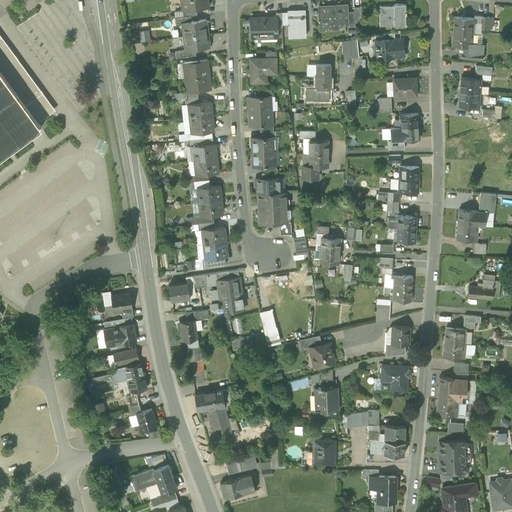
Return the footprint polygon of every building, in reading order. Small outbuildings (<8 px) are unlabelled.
[(182,0),(184,11),(197,9),(209,7),(208,0),(182,0)] [(394,26),(394,27),(406,27),(406,18),(406,14),(407,14),(407,11),(406,11),(406,3),(394,3),(394,6),(380,6),(380,27),(381,27),(381,23),(389,23),(390,26),(394,26)] [(320,6),(321,29),(332,28),(332,26),(347,25),(349,25),(348,12),(347,5),(320,6)] [(353,7),(354,11),(355,24),(363,23),(362,7),(353,7)] [(289,25),(290,35),(306,34),(305,10),(288,11),(288,12),(289,13),(289,25)] [(190,22),(189,16),(184,16),(175,18),(176,24),(181,23),(190,22)] [(252,19),(253,39),(261,38),(261,35),(277,35),(277,26),(277,17),(252,19)] [(454,17),(453,31),(473,32),(475,18),(454,17)] [(181,23),(183,37),(207,34),(205,20),(190,22),(181,23)] [(356,33),(355,25),(349,26),(349,25),(347,25),(348,34),(356,33)] [(151,40),(149,29),(138,31),(140,42),(151,40)] [(452,45),(456,45),(463,46),(472,47),(472,44),(473,32),(453,31),(452,45)] [(482,33),(481,33),(473,32),(472,44),(481,45),(482,33)] [(209,48),(207,34),(183,37),(185,50),(185,51),(194,50),(209,48)] [(0,157),(42,127),(38,122),(54,110),(41,93),(1,38),(0,36),(0,157)] [(356,39),(350,40),(352,58),(358,57),(356,39)] [(403,39),(395,40),(396,58),(404,57),(403,39)] [(344,59),(352,58),(350,40),(342,42),(344,59)] [(375,59),(396,58),(395,40),(374,41),(375,59)] [(463,46),(462,52),(473,53),(473,60),(482,60),(483,45),(481,45),(472,44),(472,47),(463,46)] [(250,59),(251,83),(266,83),(266,73),(266,71),(276,71),(276,58),(266,58),(250,59)] [(187,91),(187,92),(197,91),(211,89),(207,60),(184,63),(185,78),(187,91)] [(185,78),(184,63),(177,63),(178,78),(185,78)] [(306,76),(316,76),(316,65),(306,65),(306,76)] [(316,65),(316,76),(330,76),(330,65),(316,65)] [(475,73),(491,75),(492,67),(476,65),(475,73)] [(316,76),(316,88),(329,88),(330,88),(330,76),(316,76)] [(461,77),(460,92),(480,93),(481,86),(481,79),(461,77)] [(394,96),(394,97),(417,96),(416,78),(393,79),(393,81),(394,96)] [(386,97),(394,96),(393,81),(386,82),(386,97)] [(489,86),(481,86),(480,93),(488,94),(489,86)] [(329,100),(329,88),(316,88),(309,88),(309,100),(329,100)] [(348,91),(349,106),(356,105),(355,91),(348,91)] [(479,108),(480,93),(460,92),(458,106),(479,108)] [(248,97),(249,112),(269,111),(269,97),(269,96),(259,97),(248,97)] [(269,97),(269,111),(277,110),(277,101),(275,101),(274,97),(272,97),(269,97)] [(188,105),(190,119),(212,116),(210,102),(198,103),(188,104),(188,105)] [(392,112),(391,104),(378,104),(375,104),(375,113),(392,112)] [(183,120),(190,119),(188,105),(185,105),(181,105),(183,120)] [(481,116),(494,117),(495,110),(494,110),(482,109),(481,116)] [(270,125),(269,111),(249,112),(250,126),(260,126),(270,125)] [(399,115),(400,127),(418,126),(418,114),(401,115),(399,115)] [(213,131),(212,116),(190,119),(191,133),(191,134),(211,132),(213,131)] [(190,119),(183,120),(184,134),(188,133),(191,133),(190,119)] [(419,126),(418,126),(400,127),(391,128),(391,139),(391,141),(400,137),(400,140),(404,140),(420,139),(419,126)] [(391,139),(391,128),(381,128),(382,139),(391,139)] [(188,133),(189,140),(212,138),(211,132),(191,134),(191,133),(188,133)] [(252,138),(253,152),(273,152),(272,138),(272,137),(262,138),(252,138)] [(213,144),(212,138),(189,140),(190,146),(190,147),(193,146),(213,144)] [(400,143),(400,149),(405,149),(404,140),(400,140),(391,141),(387,141),(387,149),(389,149),(389,144),(400,143)] [(309,141),(309,153),(328,154),(328,141),(309,141)] [(188,161),(194,161),(216,158),(215,143),(213,144),(193,146),(190,147),(190,146),(187,146),(188,161)] [(164,147),(157,145),(155,151),(161,153),(164,147)] [(273,165),(273,152),(253,152),(253,167),(263,166),(273,166),(273,165)] [(309,153),(309,165),(309,166),(317,166),(328,166),(328,154),(309,153)] [(218,173),(216,158),(194,161),(196,175),(196,176),(208,174),(218,173)] [(317,178),(317,166),(309,166),(309,165),(303,165),(303,178),(317,178)] [(399,167),(399,179),(418,180),(418,167),(402,167),(399,167)] [(258,193),(280,192),(279,178),(275,178),(262,178),(255,179),(255,187),(257,187),(258,193)] [(399,189),(399,179),(390,179),(390,189),(399,189)] [(417,193),(418,180),(399,179),(399,189),(399,191),(400,191),(400,192),(417,193)] [(209,186),(209,180),(194,182),(194,189),(197,188),(197,187),(209,186)] [(197,188),(199,202),(221,200),(219,185),(209,186),(197,187),(197,188)] [(192,203),(199,202),(197,188),(194,189),(189,189),(191,203),(192,203)] [(258,193),(259,224),(281,223),(288,223),(288,222),(287,214),(285,214),(285,208),(287,208),(287,207),(285,207),(284,201),(286,201),(286,192),(285,192),(280,192),(258,193)] [(387,201),(387,193),(378,192),(377,200),(387,201)] [(387,193),(387,201),(398,202),(399,194),(387,193)] [(479,208),(494,209),(496,194),(480,193),(479,208)] [(222,215),(221,200),(199,202),(200,217),(213,216),(222,215)] [(368,201),(359,201),(358,209),(368,210),(368,201)] [(397,213),(398,202),(387,201),(386,212),(397,213)] [(193,217),(198,217),(200,217),(199,202),(192,203),(193,217)] [(458,224),(478,226),(479,211),(459,209),(458,224)] [(494,212),(486,212),(484,226),(492,227),(494,212)] [(387,227),(396,227),(397,218),(395,218),(395,215),(394,215),(394,217),(387,217),(387,227)] [(416,217),(395,215),(395,218),(397,218),(396,227),(415,229),(416,217)] [(214,228),(213,222),(198,224),(199,230),(202,230),(202,229),(214,228)] [(281,223),(281,235),(293,235),(292,222),(288,222),(288,223),(281,223)] [(477,240),(478,226),(458,224),(457,238),(477,240)] [(202,230),(203,244),(225,242),(224,227),(214,228),(202,229),(202,230)] [(346,239),(354,240),(355,230),(355,228),(347,227),(346,239)] [(414,242),(415,229),(396,227),(396,237),(393,236),(393,240),(414,242)] [(296,237),(304,235),(303,228),(295,230),(296,237)] [(196,245),(203,244),(202,230),(199,230),(195,231),(196,245)] [(293,237),(296,254),(307,252),(304,235),(296,237),(293,237)] [(322,238),(321,250),(339,252),(340,239),(322,238)] [(227,257),(225,242),(203,244),(205,258),(205,259),(224,257),(227,257)] [(473,252),(485,253),(486,244),(474,243),(473,252)] [(203,244),(196,245),(198,259),(202,259),(205,258),(203,244)] [(380,251),(393,252),(393,245),(380,244),(380,251)] [(338,264),(339,252),(321,250),(320,263),(338,264)] [(202,259),(203,268),(225,265),(224,257),(205,259),(205,258),(202,259)] [(381,268),(392,269),(393,259),(380,258),(379,268),(381,268)] [(196,269),(203,268),(202,259),(198,259),(195,259),(196,269)] [(195,270),(194,260),(186,261),(187,270),(195,270)] [(343,278),(351,278),(352,265),(344,265),(343,278)] [(226,271),(227,278),(239,277),(238,269),(226,271)] [(204,274),(206,286),(218,285),(217,280),(216,273),(204,274)] [(192,276),(194,287),(206,286),(204,274),(192,276)] [(384,287),(393,287),(394,278),(391,278),(391,275),(391,274),(384,274),(384,287)] [(477,283),(477,287),(485,288),(486,280),(494,280),(494,275),(483,274),(482,283),(477,283)] [(287,275),(270,277),(270,281),(278,280),(279,285),(288,284),(287,275)] [(313,282),(312,275),(305,276),(306,283),(313,282)] [(394,278),(393,287),(411,288),(412,276),(391,275),(391,278),(394,278)] [(187,282),(189,298),(195,297),(194,287),(192,276),(186,277),(187,282)] [(220,300),(230,298),(242,297),(239,279),(239,277),(227,278),(217,280),(218,285),(218,289),(220,299),(220,300)] [(323,287),(321,279),(314,281),(316,288),(323,287)] [(476,297),(492,299),(492,296),(492,291),(492,289),(493,289),(494,280),(486,280),(485,288),(477,287),(476,297)] [(169,285),(171,300),(189,298),(187,282),(169,285)] [(467,297),(476,297),(477,287),(468,286),(467,297)] [(411,301),(411,288),(393,287),(392,297),(390,297),(390,300),(391,300),(411,301)] [(220,299),(218,289),(210,290),(211,300),(220,299)] [(104,305),(113,304),(111,296),(110,291),(102,292),(104,305)] [(113,304),(114,311),(122,310),(132,308),(129,293),(111,296),(113,304)] [(230,298),(231,305),(243,303),(242,297),(230,298)] [(223,308),(226,320),(231,319),(233,318),(232,312),(231,305),(230,298),(220,300),(221,308),(223,308)] [(244,310),(243,303),(231,305),(232,312),(244,310)] [(377,304),(376,322),(389,319),(391,305),(377,304)] [(118,313),(119,319),(131,317),(133,317),(132,308),(122,310),(122,312),(118,313)] [(272,309),(259,312),(264,330),(276,327),(272,309)] [(186,311),(188,320),(194,319),(201,318),(204,318),(202,310),(186,311)] [(102,320),(103,322),(108,322),(115,320),(114,314),(107,315),(108,319),(102,320)] [(463,327),(474,328),(475,322),(480,323),(481,316),(464,315),(463,327)] [(133,323),(131,317),(119,319),(115,320),(108,322),(109,328),(119,326),(133,323)] [(233,318),(231,319),(233,335),(243,333),(240,317),(233,318)] [(201,318),(194,319),(196,330),(203,329),(201,318)] [(182,341),(187,340),(197,338),(196,330),(194,319),(188,320),(179,322),(182,341)] [(133,323),(119,326),(122,343),(136,341),(133,323)] [(109,346),(122,343),(119,326),(109,328),(106,329),(109,346)] [(406,345),(407,345),(408,336),(409,336),(410,327),(393,326),(392,343),(392,344),(406,345)] [(445,328),(444,342),(465,344),(466,329),(445,328)] [(109,346),(106,329),(96,330),(99,348),(109,346)] [(278,332),(265,335),(267,346),(281,343),(278,332)] [(314,336),(303,339),(305,349),(310,348),(311,348),(311,347),(321,344),(319,335),(314,336)] [(231,340),(233,350),(252,345),(250,336),(231,340)] [(198,346),(197,338),(187,340),(188,348),(198,346)] [(316,358),(318,366),(334,362),(329,342),(321,344),(311,347),(311,348),(313,356),(316,358)] [(464,355),(465,344),(444,342),(443,356),(463,358),(464,355)] [(386,343),(385,356),(405,354),(406,345),(392,344),(392,343),(386,343)] [(464,355),(475,356),(476,345),(471,344),(465,344),(464,355)] [(188,348),(193,384),(201,383),(200,376),(204,375),(200,348),(200,346),(198,346),(188,348)] [(113,354),(116,366),(139,360),(136,349),(113,354)] [(116,366),(113,354),(108,355),(110,367),(116,366)] [(453,362),(453,372),(467,373),(468,363),(453,362)] [(125,367),(128,379),(144,375),(141,363),(125,367)] [(489,365),(481,364),(480,372),(488,373),(489,365)] [(407,366),(381,365),(381,378),(380,390),(406,391),(407,366)] [(128,379),(125,367),(122,367),(116,371),(116,374),(118,381),(128,379)] [(94,369),(85,371),(86,378),(95,376),(94,369)] [(319,372),(319,381),(333,381),(332,369),(319,372)] [(319,381),(319,372),(310,375),(312,383),(319,381)] [(102,377),(104,385),(118,381),(116,374),(102,377)] [(146,387),(144,375),(128,379),(129,386),(131,391),(136,390),(146,387)] [(104,385),(102,377),(87,381),(89,388),(104,385)] [(439,377),(437,400),(458,402),(465,402),(467,379),(452,378),(439,377)] [(123,387),(129,386),(128,379),(118,381),(120,388),(123,387)] [(465,402),(467,402),(474,403),(476,380),(467,379),(465,402)] [(313,388),(314,411),(319,411),(336,410),(337,410),(336,387),(313,388)] [(98,388),(91,390),(93,398),(100,396),(98,388)] [(222,390),(224,407),(233,406),(230,388),(222,390)] [(197,411),(207,409),(224,407),(222,390),(194,394),(197,411)] [(128,402),(129,408),(139,405),(138,399),(128,402)] [(457,416),(458,402),(437,400),(436,414),(457,416)] [(106,412),(104,402),(94,404),(97,414),(106,412)] [(457,416),(465,417),(467,402),(465,402),(458,402),(457,416)] [(141,412),(139,405),(129,408),(131,415),(137,414),(137,413),(141,412)] [(207,409),(210,419),(227,415),(224,407),(207,409)] [(137,425),(139,431),(141,430),(142,431),(157,426),(151,409),(141,412),(137,413),(137,414),(140,424),(137,425)] [(367,411),(368,418),(378,418),(378,409),(367,410),(367,411)] [(346,415),(348,428),(368,424),(368,418),(367,411),(346,415)] [(137,414),(131,415),(129,416),(132,426),(137,425),(140,424),(137,414)] [(228,418),(227,415),(210,419),(215,438),(232,434),(231,430),(238,427),(234,416),(228,418)] [(510,423),(503,418),(499,424),(506,429),(510,423)] [(448,422),(447,434),(450,434),(462,433),(463,423),(448,422)] [(303,426),(294,425),(294,434),(303,434),(303,426)] [(385,435),(385,440),(404,441),(405,426),(385,425),(385,435)] [(240,435),(238,427),(231,430),(232,434),(233,437),(240,435)] [(506,433),(497,434),(497,442),(507,441),(506,433)] [(313,462),(334,462),(334,440),(314,439),(313,451),(313,462)] [(384,454),(385,440),(373,439),(373,453),(384,454)] [(438,440),(440,472),(452,472),(468,471),(467,463),(465,463),(465,446),(467,446),(466,439),(450,440),(438,440)] [(404,455),(404,441),(385,440),(384,454),(404,455)] [(271,461),(272,468),(279,467),(277,449),(270,451),(271,461)] [(313,462),(313,451),(301,450),(301,463),(313,464),(313,462)] [(164,462),(162,454),(151,457),(154,466),(164,462)] [(255,456),(246,459),(248,469),(257,467),(255,456)] [(228,474),(248,469),(246,459),(226,464),(228,474)] [(260,463),(262,478),(273,477),(272,468),(271,461),(260,463)] [(168,465),(153,470),(153,468),(130,476),(133,484),(135,490),(146,486),(157,482),(172,476),(168,465)] [(116,468),(109,471),(113,485),(120,482),(116,468)] [(346,476),(339,471),(335,477),(343,482),(346,476)] [(220,483),(224,498),(246,493),(255,491),(251,474),(241,477),(220,483)] [(157,482),(161,494),(174,489),(177,488),(172,476),(157,482)] [(392,502),(395,502),(396,476),(378,476),(370,476),(370,486),(380,486),(380,501),(392,502)] [(425,485),(438,487),(440,479),(427,477),(425,485)] [(489,483),(493,509),(511,506),(511,493),(511,484),(510,480),(503,480),(501,478),(497,479),(496,482),(489,483)] [(113,485),(117,497),(123,494),(121,488),(120,482),(113,485)] [(162,494),(161,494),(157,482),(146,486),(150,498),(157,496),(162,494)] [(441,509),(441,511),(464,511),(462,496),(475,494),(473,483),(442,489),(446,508),(441,509)] [(121,488),(123,494),(135,490),(133,484),(121,488)] [(164,502),(177,498),(174,489),(161,494),(162,494),(157,496),(160,504),(164,502)] [(129,503),(125,495),(120,497),(123,506),(129,503)] [(157,496),(150,498),(153,506),(160,504),(157,496)] [(164,502),(167,510),(180,506),(177,498),(164,502)] [(374,511),(382,511),(392,511),(392,502),(380,501),(374,501),(374,511)]
